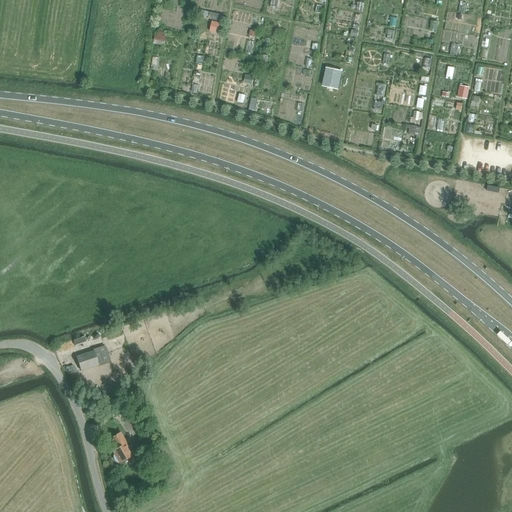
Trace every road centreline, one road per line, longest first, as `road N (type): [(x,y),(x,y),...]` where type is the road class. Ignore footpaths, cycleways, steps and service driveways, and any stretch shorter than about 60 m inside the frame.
road 1 (secondary): [(0,114),(172,150),(283,188),(381,240),(511,343)]
road 2 (secondary): [(511,302),(409,221),(268,149),(141,114),(0,96)]
road 3 (unclassified): [(105,511),(69,394),(38,351),(0,346)]
